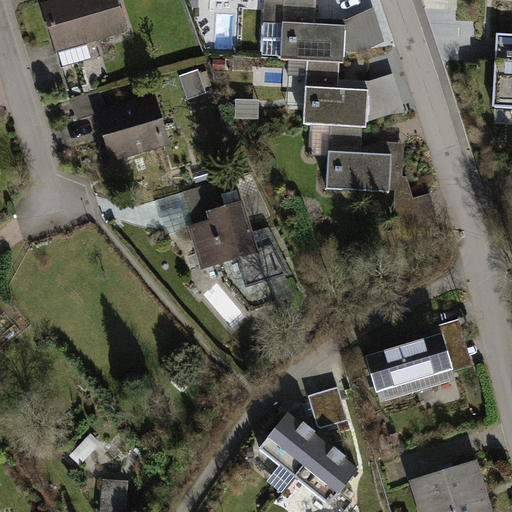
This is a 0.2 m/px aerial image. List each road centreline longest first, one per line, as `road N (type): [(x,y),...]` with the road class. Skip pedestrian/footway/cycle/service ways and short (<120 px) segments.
road 1 (residential): [(398,0),(511,401)]
road 2 (residential): [(0,34),(50,201)]
